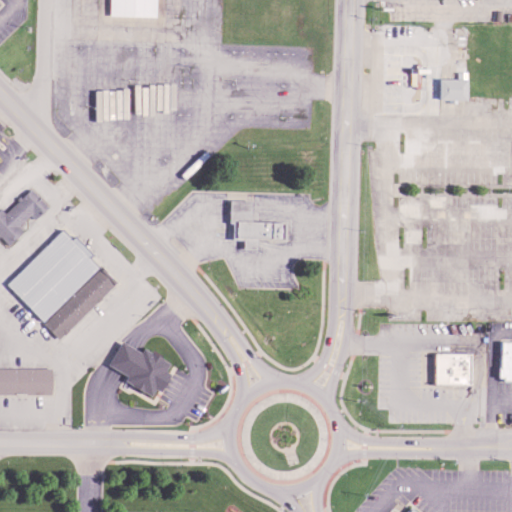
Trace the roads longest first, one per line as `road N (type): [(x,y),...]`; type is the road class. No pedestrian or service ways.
road 1 (primary): [(290,490),(325,470),(338,435),(328,403),(298,382),(279,380),(242,399),(228,437),(247,477),(290,490)]
road 2 (tertiary): [(339,302),(347,0)]
road 3 (primary): [(199,297),(0,95)]
road 4 (residential): [(38,135),(41,0)]
road 5 (tertiary): [(109,440),(218,452),(237,466)]
road 6 (tertiary): [(229,422),(195,436),(109,440)]
